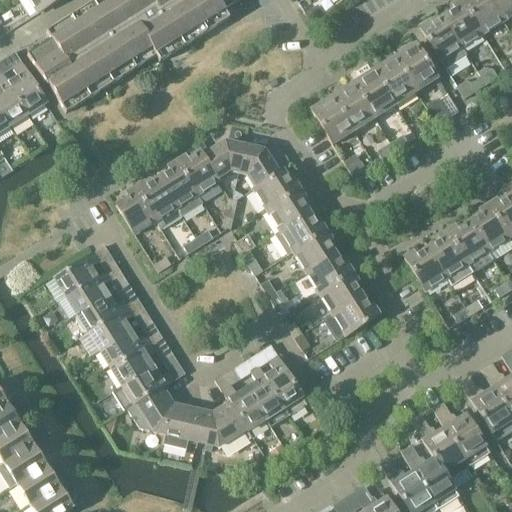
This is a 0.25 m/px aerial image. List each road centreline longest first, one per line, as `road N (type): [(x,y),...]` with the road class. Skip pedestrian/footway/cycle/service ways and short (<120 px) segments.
road 1 (residential): [(373,410),(306,379),(283,339),(263,335),(210,367),(192,363),(108,231),(82,247)]
road 2 (residential): [(358,217),(326,201),(275,123),(280,98),(319,64)]
road 3 (residential): [(417,382),(405,361),(405,327),(381,288),(384,262),(358,217)]
road 4 (residential): [(358,217),(470,148),(492,185)]
road 5 (residential): [(281,511),(350,472),(373,410)]
